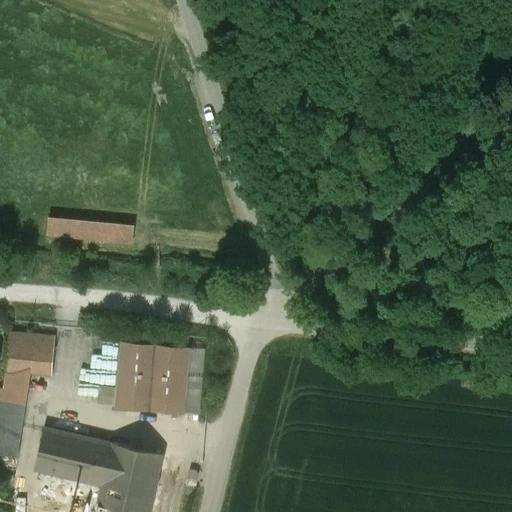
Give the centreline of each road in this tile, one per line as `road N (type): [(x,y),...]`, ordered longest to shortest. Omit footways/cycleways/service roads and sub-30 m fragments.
road 1 (unclassified): [(265,316),(261,238),(184,0)]
road 2 (unclassified): [(265,316),(511,113)]
road 3 (unclassified): [(0,294),(265,316)]
road 4 (unclassified): [(265,316),(293,326),(511,345)]
road 5 (unclassified): [(209,511),(251,340),(265,316)]
